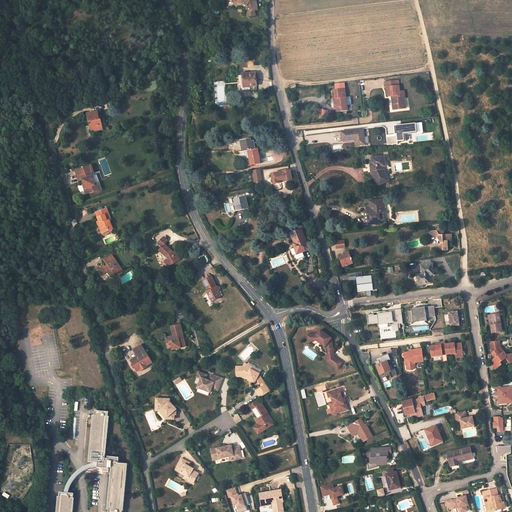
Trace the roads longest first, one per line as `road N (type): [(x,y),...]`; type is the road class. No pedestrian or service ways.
road 1 (residential): [(153,511),(75,251),(46,121)]
road 2 (secondary): [(270,313),(213,247),(190,204),(180,160),(184,53),(167,0)]
road 3 (residential): [(342,304),(274,80),(271,0)]
road 4 (track): [(468,289),(450,154),(416,0)]
road 5 (residential): [(468,289),(494,470),(426,490)]
road 6 (secondary): [(313,511),(285,352),(270,313)]
road 7 (residential): [(426,490),(343,312)]
road 8 (track): [(432,67),(274,80)]
road 9 (residential): [(468,289),(342,304)]
